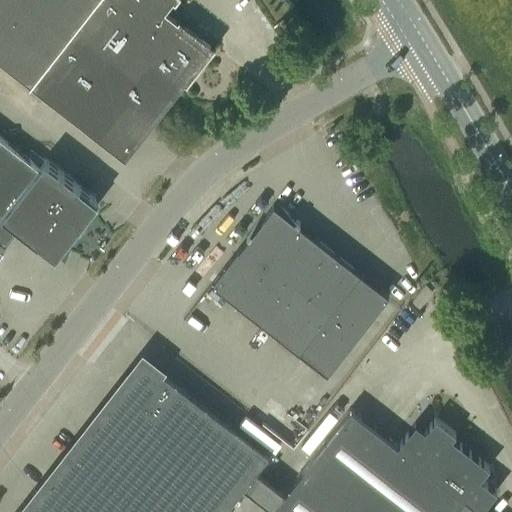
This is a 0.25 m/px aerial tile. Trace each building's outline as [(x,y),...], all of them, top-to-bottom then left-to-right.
[(0,0),(0,61),(30,85),(96,0),(0,0)] [(124,158),(149,127),(183,83),(186,84),(215,47),(207,41),(206,42),(164,11),(172,0),(96,0),(30,85),(124,158)] [(44,159),(38,167),(0,137),(0,241),(4,245),(18,228),(49,252),(92,197),(44,159)] [(211,283),(326,374),(388,295),(272,204),(211,283)] [(480,511),(496,490),(480,478),(489,466),(452,437),(455,433),(435,417),(424,430),(414,422),(396,445),(350,409),(284,493),(255,470),(267,455),(149,362),(137,363),(20,511),(480,511)]
